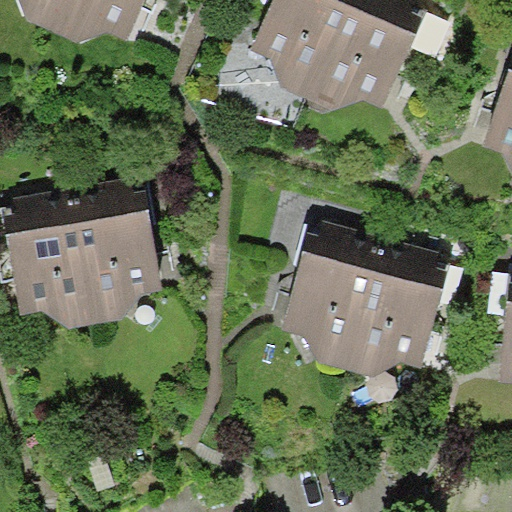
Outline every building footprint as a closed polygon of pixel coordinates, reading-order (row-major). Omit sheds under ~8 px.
[(2,0),(15,21),(63,42),(121,35),(136,0),(2,0)] [(418,0),(417,0),(260,0),(245,39),(270,94),(320,113),(376,105),(418,0)] [(511,36),(474,149),(510,187),(511,187),(511,36)] [(136,181),(0,209),(0,263),(9,309),(48,329),(123,317),(156,281),(136,181)] [(436,251),(301,217),(273,327),(310,368),(360,380),(406,367),(436,251)] [(511,264),(503,263),(490,377),(511,397),(511,264)]
